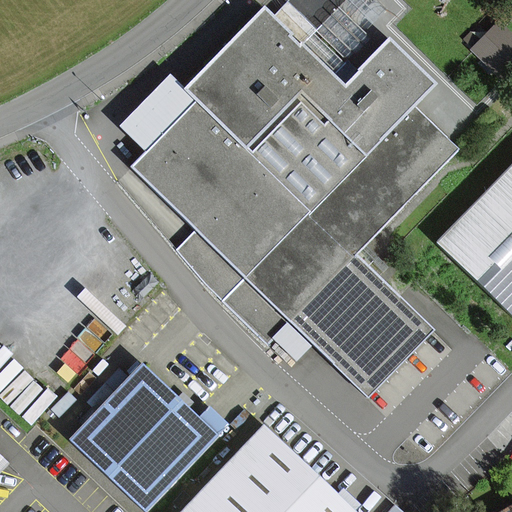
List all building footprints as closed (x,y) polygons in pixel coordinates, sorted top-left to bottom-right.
[(145,152),(131,168),(367,398),(431,331),(356,255),(456,151),(412,107),(433,86),(386,40),(343,88),(264,10),(184,90),(169,75),(119,127),(145,152)] [(473,50),(503,80),(511,70),(511,38),(498,25),(473,50)] [(511,165),(436,244),(511,318),(511,165)] [(139,370),(64,446),(131,511),(147,511),(215,444),(139,370)] [(262,427),(180,511),(353,511),(347,506),(262,427)] [(0,473),(9,464),(0,455),(0,473)]
